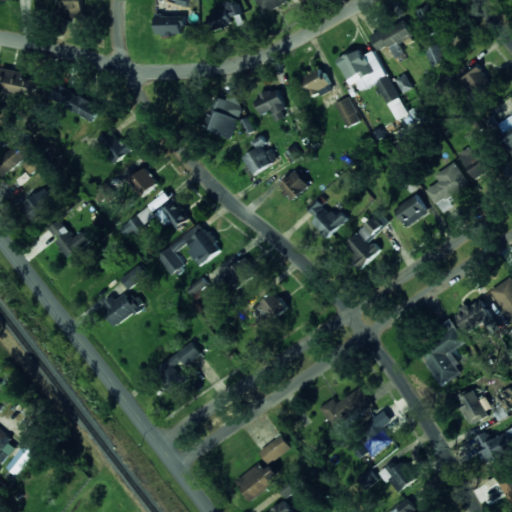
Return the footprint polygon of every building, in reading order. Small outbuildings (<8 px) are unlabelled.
[(82,0),(58,0),(58,16),(82,16),(82,0)] [(226,11),(210,13),(213,30),(233,26),(232,16),(241,14),(239,0),(225,3),(226,11)] [(289,0),(257,0),(265,14),(290,0),(289,0)] [(185,16),(157,16),(157,34),(185,35),(185,16)] [(372,35),(379,51),(391,45),(397,59),(406,54),(400,43),(414,36),(406,19),(372,35)] [(446,63),(441,45),(427,49),(433,67),(446,63)] [(409,115),(375,50),(364,56),(360,49),(338,60),(351,85),(357,82),(362,91),(378,83),(398,121),(409,115)] [(333,90),(323,67),(303,76),(313,99),(333,90)] [(491,83),(481,67),(465,77),(476,93),(491,83)] [(24,74),(0,68),(0,88),(32,96),(35,80),(24,78),(24,74)] [(404,93),(414,89),(407,74),(397,79),(404,93)] [(442,97),(457,86),(449,75),(434,85),(442,97)] [(102,107),(59,84),(51,98),(94,122),(102,107)] [(256,98),(263,115),(273,111),(278,122),(290,117),(278,89),(256,98)] [(231,139),(247,95),(232,90),(228,100),(216,96),(204,129),(231,139)] [(361,121),(350,97),(337,103),(348,127),(361,121)] [(511,149),(511,113),(496,123),(511,149)] [(135,150),(128,140),(123,144),(111,129),(98,139),(117,164),(135,150)] [(244,158),(256,175),(279,160),(272,148),(270,150),(262,137),(255,142),(259,148),(244,158)] [(35,153),(26,140),(0,157),(0,168),(4,175),(35,153)] [(460,153),(476,179),(494,168),(478,143),(460,153)] [(45,165),(37,155),(24,165),(32,174),(45,165)] [(437,175),(441,181),(428,190),(444,214),(456,205),(451,197),(470,184),(456,162),(437,175)] [(130,181),(145,196),(159,182),(144,167),(130,181)] [(311,185),(297,171),(281,187),(295,201),(311,185)] [(94,193),(103,204),(116,193),(108,182),(94,193)] [(35,222),(59,205),(46,188),(22,205),(35,222)] [(408,227),(430,213),(418,194),(396,209),(408,227)] [(328,238),(349,219),(342,211),(336,217),(319,199),(309,209),(317,218),(314,222),(328,238)] [(178,228),(190,220),(177,200),(157,214),(166,227),(174,222),(178,228)] [(158,218),(151,207),(120,227),(127,238),(158,218)] [(371,240),(385,227),(376,217),(344,247),(364,268),(382,251),(371,240)] [(83,231),(76,238),(61,219),(48,230),(71,258),(92,241),(83,231)] [(202,265),(223,250),(203,223),(158,255),(173,275),(187,265),(177,252),(187,245),(202,265)] [(223,275),(234,291),(259,273),(248,257),(223,275)] [(121,279),(130,289),(148,275),(139,264),(121,279)] [(212,289),(204,277),(188,288),(196,300),(212,289)] [(511,277),(492,290),(511,322),(511,277)] [(291,312),(278,292),(253,308),(266,328),(291,312)] [(139,296),(133,301),(127,293),(117,300),(114,296),(102,305),(118,327),(146,305),(139,296)] [(467,332),(493,320),(484,299),(469,306),(468,304),(457,309),(467,332)] [(452,353),(467,343),(452,319),(441,326),(445,332),(434,339),(439,348),(424,357),(443,386),(464,372),(452,353)] [(188,380),(176,366),(183,360),(189,366),(203,354),(191,341),(157,372),(175,392),(188,380)] [(338,403),(335,399),(321,408),(333,428),(372,403),(362,387),(338,403)] [(511,409),(511,388),(496,394),(500,405),(493,407),(498,420),(510,416),(508,411),(511,409)] [(457,398),(471,426),(489,416),(475,389),(457,398)] [(374,456),(396,441),(386,426),(393,421),(387,411),(362,428),(368,436),(353,446),(362,458),(371,452),(374,456)] [(10,435),(0,427),(0,461),(4,464),(17,448),(6,440),(10,435)] [(475,438),(487,462),(511,449),(511,434),(510,431),(493,439),(489,431),(475,438)] [(292,450),(284,436),(260,449),(268,463),(292,450)] [(383,472),(398,494),(417,481),(402,459),(383,472)] [(267,470),(261,462),(237,482),(252,501),(282,476),(273,465),(267,470)] [(511,471),(498,478),(511,505),(511,504),(511,471)] [(297,491),(289,481),(279,488),(286,498),(297,491)] [(428,511),(427,510),(423,511),(417,511),(410,499),(390,511),(428,511)] [(269,511),(294,511),(287,501),(269,511)]
